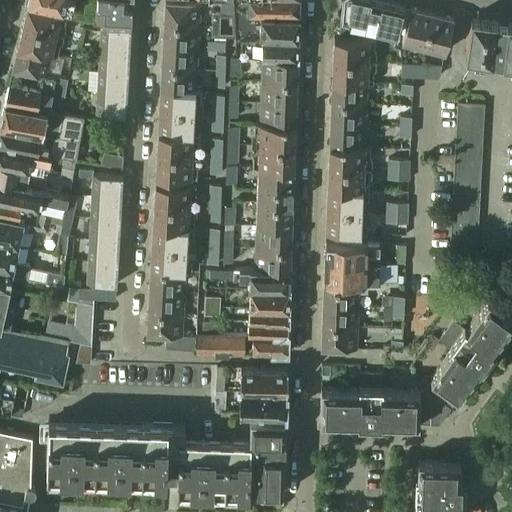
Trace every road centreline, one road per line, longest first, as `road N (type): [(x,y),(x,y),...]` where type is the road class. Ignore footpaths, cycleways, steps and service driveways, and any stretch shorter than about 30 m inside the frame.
road 1 (residential): [(149,0),(133,359),(307,363)]
road 2 (residential): [(320,0),(307,363)]
road 3 (residential): [(511,278),(423,261),(421,184)]
road 4 (residential): [(451,442),(304,439)]
